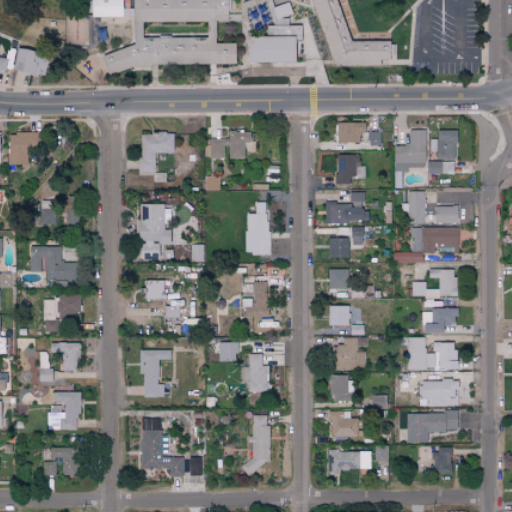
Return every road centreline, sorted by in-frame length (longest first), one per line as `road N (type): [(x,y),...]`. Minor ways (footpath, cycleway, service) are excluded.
road 1 (residential): [(0,101),(492,100),(511,90)]
road 2 (residential): [(0,502),(492,502)]
road 3 (residential): [(301,511),(300,102)]
road 4 (residential): [(113,511),(113,104)]
road 5 (residential): [(492,511),(489,193),(511,164)]
